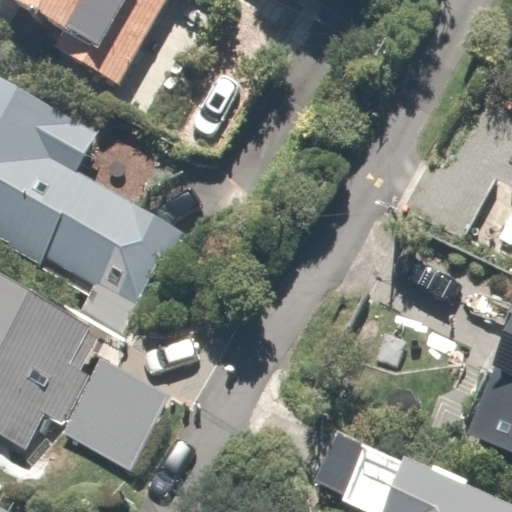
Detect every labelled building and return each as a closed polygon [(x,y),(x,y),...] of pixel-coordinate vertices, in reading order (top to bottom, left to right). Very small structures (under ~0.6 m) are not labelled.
[(54,53),(131,98),(152,63),(187,84),(229,13),(207,0),(6,0),(66,34),(54,53)] [(104,127),(0,71),(0,237),(124,304),(171,215),(82,167),(104,127)] [(0,423),(23,437),(91,316),(0,264),(0,423)] [(511,314),(484,370),(511,384),(511,414),(499,440),(511,446),(511,314)] [(176,398),(106,355),(55,437),(125,480),(176,398)] [(511,511),(511,496),(338,424),(310,491),(360,511),(511,511)] [(0,511),(26,511),(29,506),(0,490),(0,511)]
